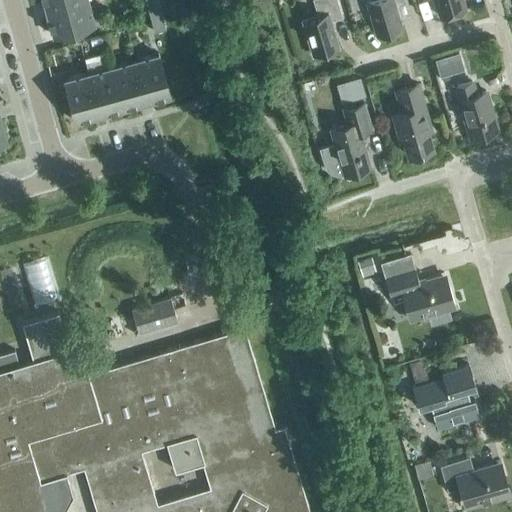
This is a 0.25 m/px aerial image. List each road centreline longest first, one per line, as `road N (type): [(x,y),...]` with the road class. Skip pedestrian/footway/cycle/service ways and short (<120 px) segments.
road 1 (residential): [(60,179),(11,0)]
road 2 (residential): [(484,266),(456,170),(511,154)]
road 3 (residential): [(60,179),(163,152),(188,183)]
